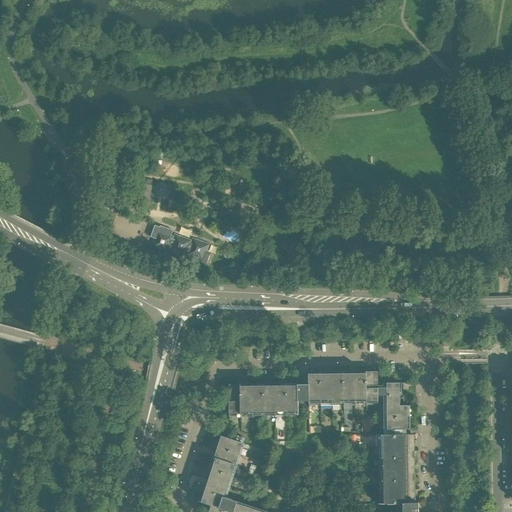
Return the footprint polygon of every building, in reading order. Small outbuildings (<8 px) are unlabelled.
[(119,147),(117,155),(135,159),(137,151),(119,147)] [(140,184),(137,199),(149,201),(152,186),(151,186),(152,180),(143,178),(142,184),(140,184)] [(168,190),(165,183),(158,182),(154,188),(156,195),(164,196),(168,190)] [(164,256),(170,258),(175,260),(176,257),(179,258),(179,259),(193,264),(194,261),(197,262),(196,262),(206,266),(211,254),(207,252),(210,244),(193,238),(192,240),(175,234),(174,235),(172,235),(174,230),(161,225),(160,227),(155,225),(151,237),(154,238),(152,246),(153,246),(153,247),(160,250),(159,252),(165,254),(164,256)] [(293,267),(293,273),(318,271),(317,258),(302,260),(303,266),(293,267)] [(280,384),(275,384),(269,384),(269,382),(258,382),(258,384),(246,384),(246,382),(235,382),(235,384),(229,384),(229,416),(298,415),(298,401),(305,401),(309,401),(309,403),(378,403),(379,429),(410,429),(410,405),(404,405),(404,383),(398,383),(398,378),(383,379),(383,385),(378,385),(378,371),(372,371),(372,369),(360,370),(360,371),(349,371),(349,370),(337,370),(337,372),(326,372),(326,370),(315,370),(315,372),(308,372),(309,384),(305,384),(298,384),(298,383),(292,383),(292,382),(280,382),(280,384)] [(379,504),(395,504),(395,511),(418,511),(418,503),(415,503),(414,434),(378,434),(379,504)] [(209,440),(207,443),(206,447),(215,450),(210,464),(202,461),(199,469),(209,472),(205,486),(194,483),(192,491),(200,493),(198,501),(211,505),(209,511),(258,511),(236,505),(237,501),(223,496),(241,442),(221,436),(219,443),(209,440)]
